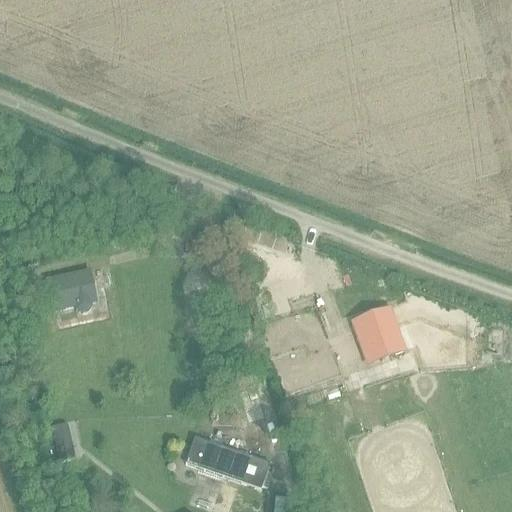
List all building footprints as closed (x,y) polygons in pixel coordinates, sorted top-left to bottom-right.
[(173,223),(149,222),(149,240),(172,241),(173,223)] [(88,273),(46,282),(52,313),(74,309),(75,313),(77,315),(82,316),(86,315),(89,312),(91,309),(90,305),(95,304),(88,273)] [(362,354),(366,365),(376,362),(377,364),(402,355),(403,355),(394,331),(389,316),(351,330),(359,355),(362,354)] [(329,388),(306,396),(309,406),(332,397),(329,388)] [(67,428),(52,431),(53,433),(57,452),(59,463),(74,460),(69,438),(69,437),(67,428)] [(266,490),(271,476),(266,474),(269,465),(193,439),(184,466),(260,492),(261,488),(266,490)]
